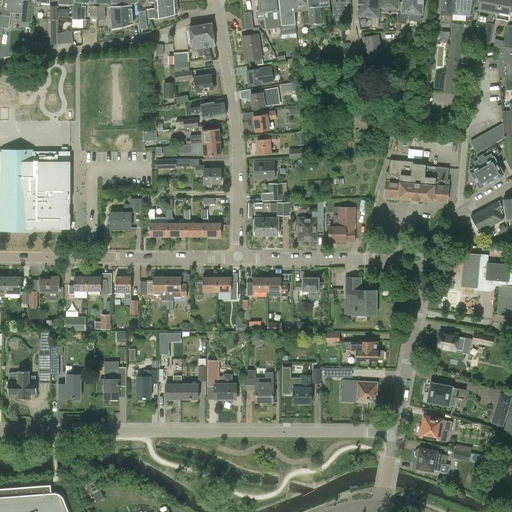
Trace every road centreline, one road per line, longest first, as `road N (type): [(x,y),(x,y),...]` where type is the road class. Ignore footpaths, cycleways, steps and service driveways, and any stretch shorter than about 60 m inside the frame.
road 1 (residential): [(394,435),(0,431)]
road 2 (residential): [(237,258),(238,157),(217,16)]
road 3 (residential): [(0,62),(217,16)]
road 4 (residential): [(237,258),(51,256)]
road 5 (residential): [(413,275),(372,259),(237,258)]
road 6 (residential): [(394,435),(420,292),(413,275)]
road 7 (residential): [(511,185),(453,219),(413,275)]
